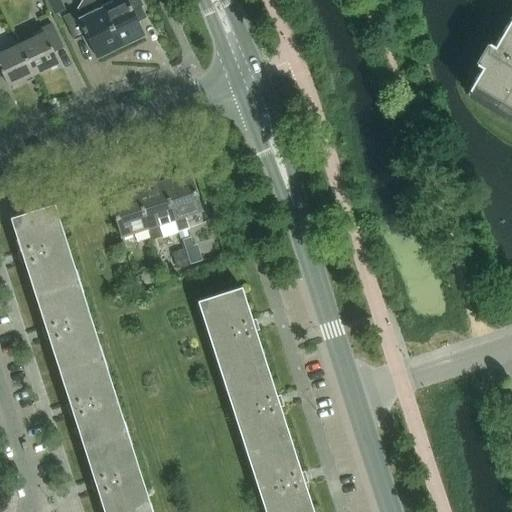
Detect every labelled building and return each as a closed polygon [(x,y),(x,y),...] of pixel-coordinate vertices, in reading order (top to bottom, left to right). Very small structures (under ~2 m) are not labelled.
[(60,0),(51,0),(48,2),(54,15),(65,9),(60,0)] [(83,0),(79,10),(65,17),(75,39),(87,33),(99,57),(121,46),(98,0),(83,0)] [(98,0),(121,46),(145,34),(134,10),(144,6),(141,0),(98,0)] [(511,16),(494,47),(488,44),(475,66),(481,69),(468,91),(470,92),(467,96),(511,122),(511,16)] [(20,46),(35,75),(60,62),(55,52),(64,48),(53,24),(43,29),(45,33),(20,46)] [(10,87),(35,75),(20,46),(0,55),(0,77),(5,75),(10,87)] [(201,210),(189,173),(162,182),(177,231),(188,228),(184,215),(201,210)] [(162,182),(135,190),(151,240),(162,236),(163,239),(178,234),(177,231),(162,182)] [(150,240),(151,240),(135,190),(108,199),(125,248),(135,245),(132,233),(147,228),(150,240)] [(78,281),(53,203),(10,217),(21,251),(17,252),(21,263),(24,261),(35,294),(78,281)] [(191,237),(182,240),(185,249),(192,246),(193,246),(191,237)] [(184,250),(172,254),(177,269),(189,265),(184,250)] [(149,273),(135,277),(138,287),(152,283),(149,273)] [(59,371),(102,357),(78,281),(35,294),(45,327),(42,328),(45,339),(49,338),(59,371)] [(258,330),(255,319),(252,320),(241,287),(197,301),(222,377),(266,363),(255,331),(258,330)] [(73,414),(84,447),(127,433),(102,357),(59,371),(70,404),(66,404),(70,416),(73,414)] [(222,377),(246,454),(290,439),(280,407),(283,406),(280,395),(276,396),(266,363),(222,377)] [(104,511),(143,511),(151,509),(127,433),(84,447),(94,480),(91,481),(94,491),(98,490),(104,511)] [(290,439),(246,454),(264,511),(313,511),(304,484),(308,482),(305,472),(301,473),(290,439)]
